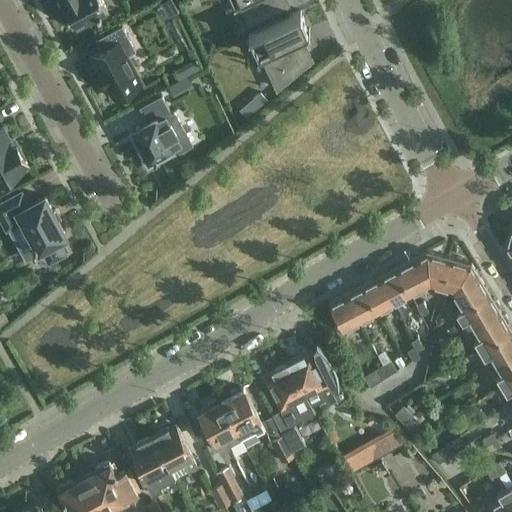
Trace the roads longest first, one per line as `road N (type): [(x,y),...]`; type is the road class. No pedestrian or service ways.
road 1 (tertiary): [(0,463),(452,195)]
road 2 (residential): [(116,211),(0,0)]
road 3 (residential): [(452,195),(348,0)]
